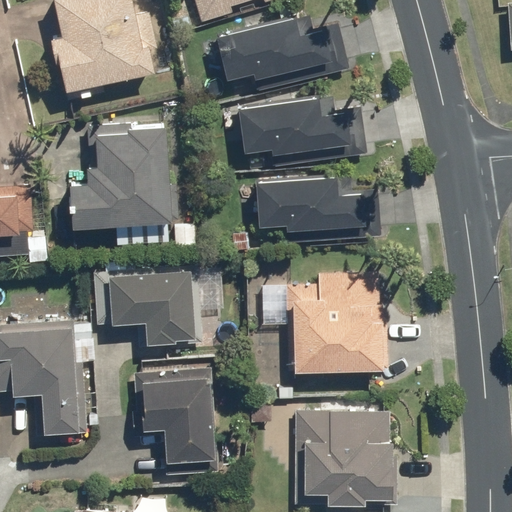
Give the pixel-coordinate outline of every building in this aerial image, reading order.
[(47,36),(61,100),(104,91),(102,80),(151,70),(147,47),(155,45),(148,9),(133,13),(130,0),(50,0),(57,34),(47,36)] [(193,0),(200,21),(266,0),(193,0)] [(308,10),(213,34),(225,78),(250,71),(255,89),(348,65),(336,19),(312,25),(308,10)] [(330,91),(235,105),(242,150),(268,147),(270,165),(366,152),(359,104),(333,108),(330,91)] [(170,240),(163,119),(84,123),(87,180),(66,181),(68,227),(112,224),(113,243),(170,240)] [(350,172),(252,178),(255,225),(281,224),(283,242),(379,235),(375,186),(351,188),(350,172)] [(0,232),(31,231),(28,182),(0,183),(0,232)] [(196,262),(90,270),(94,324),(135,321),(136,345),(202,340),(196,262)] [(284,281),(285,369),(381,368),(380,269),(314,270),(314,281),(284,281)] [(73,318),(0,322),(0,389),(9,388),(9,394),(33,393),(35,434),(80,431),(73,318)] [(216,470),(209,365),(131,371),(134,409),(130,410),(131,435),(160,433),(163,473),(216,470)] [(389,409),(292,407),(291,502),(387,503),(389,409)]
